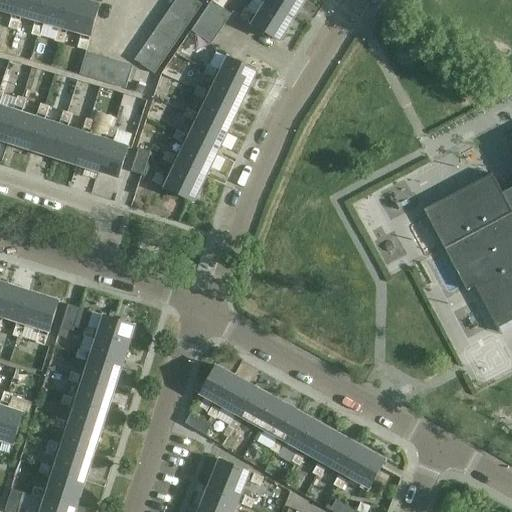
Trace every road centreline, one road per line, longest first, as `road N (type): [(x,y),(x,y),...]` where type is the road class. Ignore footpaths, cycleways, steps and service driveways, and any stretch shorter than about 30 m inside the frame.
road 1 (residential): [(202,311),(269,150),(358,0)]
road 2 (residential): [(437,442),(202,311)]
road 3 (residential): [(131,511),(202,311)]
road 4 (residential): [(96,271),(113,217),(0,180)]
